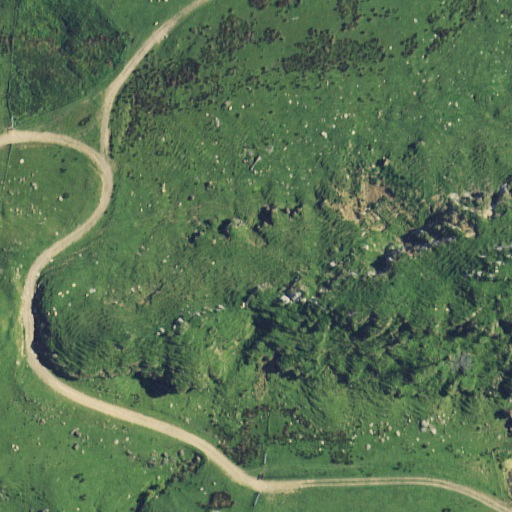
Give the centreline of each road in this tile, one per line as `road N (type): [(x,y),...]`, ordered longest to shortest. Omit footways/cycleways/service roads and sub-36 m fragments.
road 1 (track): [(511,501),(446,478),(266,485),(39,359),(23,324),(22,276),(88,212),(108,166)]
road 2 (track): [(108,166),(110,97),(213,0)]
